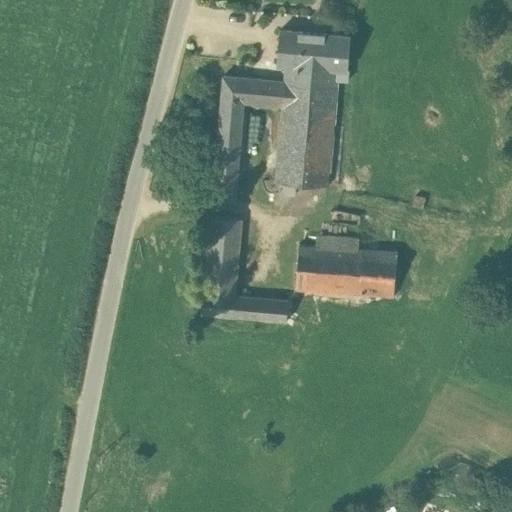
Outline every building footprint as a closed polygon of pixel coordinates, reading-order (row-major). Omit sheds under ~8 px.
[(347,34),(280,29),(277,63),(285,64),(284,79),(335,83),(335,77),(344,78),(347,34)] [(284,79),(223,74),(213,200),(235,202),(243,104),(282,107),(284,79)] [(327,184),(335,83),(284,79),(282,107),(276,180),(286,181),(298,182),(327,184)] [(298,182),(286,181),(285,195),(297,196),(298,182)] [(242,214),(209,212),(201,312),(284,319),(286,296),(236,292),(242,214)] [(395,248),(299,240),(295,287),(391,295),(395,248)]
